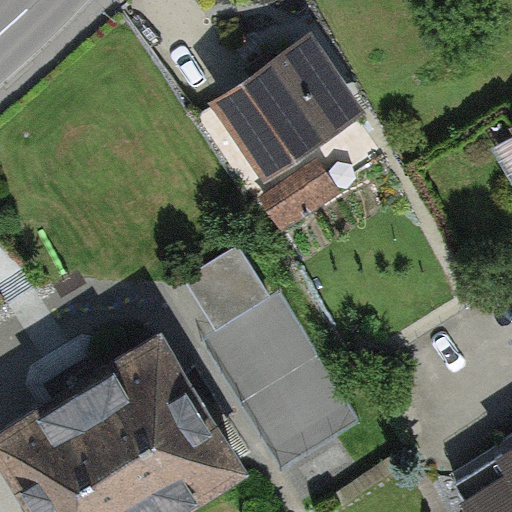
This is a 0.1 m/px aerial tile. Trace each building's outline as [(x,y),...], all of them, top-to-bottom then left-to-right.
[(309,38),(223,96),(270,166),(339,119),(314,84),(332,72),(309,38)] [(335,194),(314,163),(268,194),(289,225),(335,194)] [(239,241),(185,275),(217,326),(271,293),(239,241)] [(156,511),(239,461),(160,334),(79,384),(0,432),(0,436),(46,511),(156,511)] [(511,511),(511,434),(494,445),(498,451),(457,476),(479,511),(511,511)]
